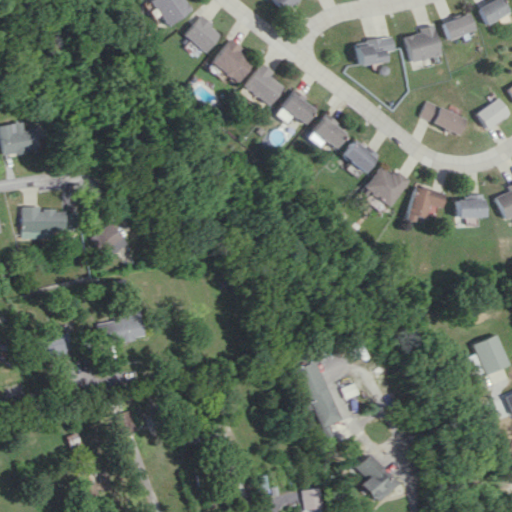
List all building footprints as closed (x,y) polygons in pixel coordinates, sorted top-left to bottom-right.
[(187,8),(182,0),(142,0),(139,2),(156,28),(187,8)] [(485,0),(471,7),(481,25),(506,11),(499,0),(485,0)] [(440,39),(469,30),(463,12),(435,21),(440,39)] [(215,33),(195,15),(178,34),(198,52),(215,33)] [(397,35),(403,61),(434,54),(427,24),(411,27),(412,32),(397,35)] [(379,61),(378,51),(387,50),(385,35),(358,39),(359,44),(350,45),(352,64),(379,61)] [(230,82),(248,59),(223,39),(205,62),(230,82)] [(233,89),(257,109),(277,85),(264,75),(267,71),(255,62),(233,89)] [(511,82),(503,88),(511,102),(511,82)] [(306,108),(283,92),(267,114),(278,122),(283,115),(295,124),(306,108)] [(472,111),(482,127),(505,113),(495,97),(472,111)] [(463,118),(421,99),(414,116),(455,134),(463,118)] [(324,148),(336,133),(315,116),(303,130),(324,148)] [(0,122),(0,130),(1,152),(33,151),(32,128),(19,128),(19,122),(0,122)] [(333,156),(356,172),(367,157),(344,141),(333,156)] [(381,207),(403,179),(389,168),(384,174),(373,165),(355,186),(381,207)] [(489,195),(496,217),(511,212),(511,181),(501,184),(503,191),(489,195)] [(439,193),(411,185),(402,213),(418,218),(423,203),(435,207),(439,193)] [(477,193),(461,193),(461,198),(449,198),(449,217),(477,216),(477,193)] [(63,209),(38,209),(37,205),(20,206),(21,236),(63,235),(63,209)] [(125,243),(109,223),(91,236),(107,256),(125,243)] [(94,318),(98,343),(142,336),(138,312),(94,318)] [(60,353),(59,329),(39,329),(40,354),(60,353)] [(469,342),(479,373),(504,365),(495,334),(469,342)] [(339,419),(326,387),(306,395),(319,427),(339,419)] [(395,484),(386,473),(383,476),(364,454),(349,467),(360,479),(356,482),(373,502),(395,484)] [(104,474),(83,475),(84,494),(105,493),(104,474)] [(299,488),(300,508),(318,507),(317,487),(299,488)]
